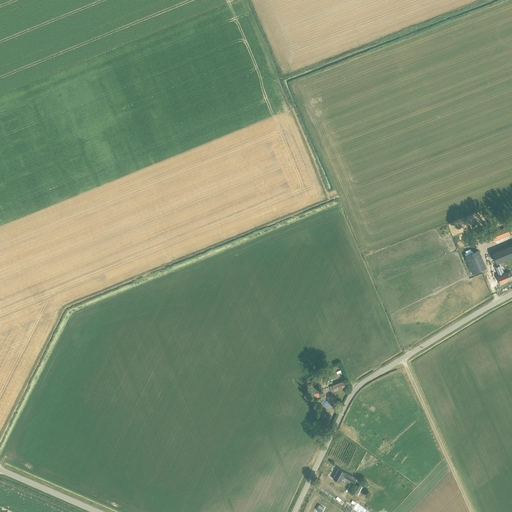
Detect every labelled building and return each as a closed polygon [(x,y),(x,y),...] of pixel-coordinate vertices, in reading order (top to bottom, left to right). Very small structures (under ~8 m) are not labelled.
[(494,240),(510,234),(507,227),(491,233),(494,240)] [(497,264),(511,257),(511,243),(492,252),(497,264)] [(473,274),(487,268),(479,249),(465,255),(473,274)] [(498,266),(495,268),(499,276),(497,277),(498,279),(499,281),(499,282),(500,284),(501,284),(502,283),(505,282),(504,282),(506,281),(508,280),(509,281),(511,280),(511,279),(511,274),(511,273),(511,271),(504,274),(500,265),(500,266),(499,264),(497,264),(498,266)] [(343,382),(333,386),(330,387),(331,392),(345,386),(343,382)] [(326,409),(318,412),(323,424),(330,421),(326,409)] [(354,483),(357,478),(338,469),(333,479),(340,482),(342,478),(344,479),(345,478),(354,483)] [(361,484),(355,492),(359,495),(365,487),(361,484)]
